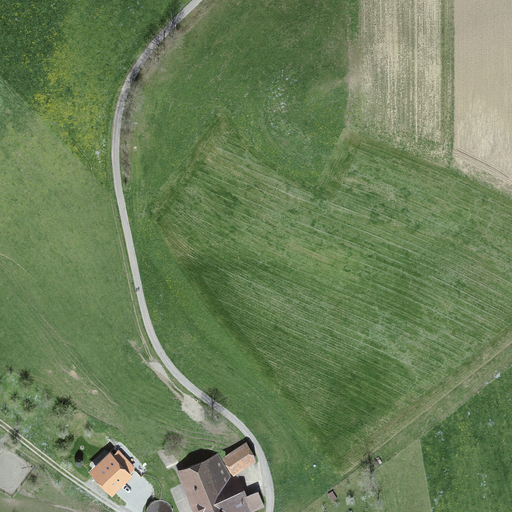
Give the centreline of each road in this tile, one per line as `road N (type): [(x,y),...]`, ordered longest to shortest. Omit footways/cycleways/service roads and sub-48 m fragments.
road 1 (residential): [(198,0),(156,40),(126,92),(113,149),(119,201),(141,312),(166,366),(261,453),(269,511)]
road 2 (track): [(118,511),(0,426)]
